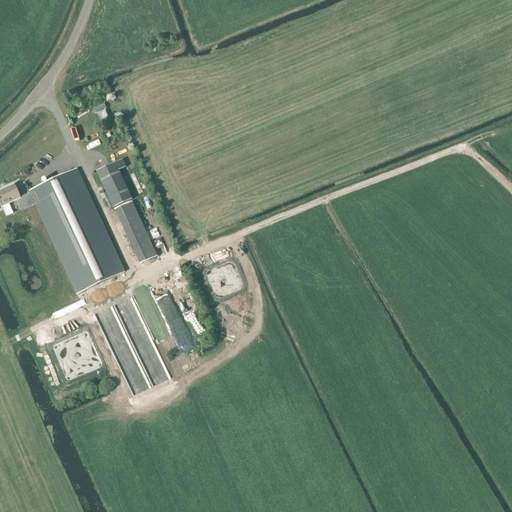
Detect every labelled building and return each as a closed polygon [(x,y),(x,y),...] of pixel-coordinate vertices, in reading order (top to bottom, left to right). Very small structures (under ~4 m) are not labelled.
[(113,209),(132,200),(119,171),(126,167),(122,160),(96,172),(113,209)] [(123,273),(76,170),(29,192),(30,194),(20,198),(14,185),(0,191),(0,207),(0,208),(16,201),(21,212),(35,205),(77,295),(123,273)] [(141,264),(156,258),(139,221),(125,228),(141,264)] [(195,347),(173,297),(160,303),(182,353),(195,347)] [(144,311),(157,338),(169,332),(156,306),(144,311)]
